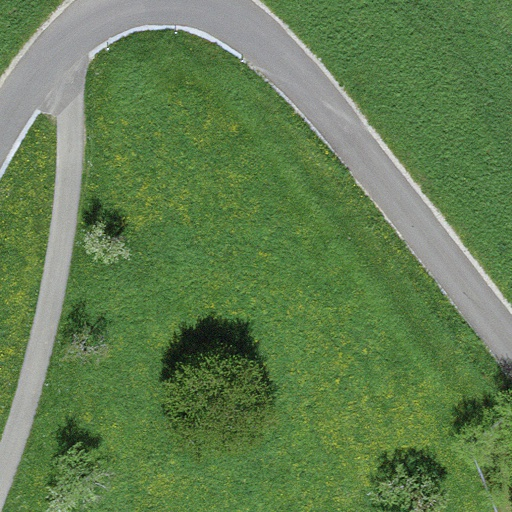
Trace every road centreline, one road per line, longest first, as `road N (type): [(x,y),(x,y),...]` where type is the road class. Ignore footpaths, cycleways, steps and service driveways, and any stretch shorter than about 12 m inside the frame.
road 1 (residential): [(511,346),(295,63),(217,0)]
road 2 (residential): [(106,0),(47,50),(0,120)]
